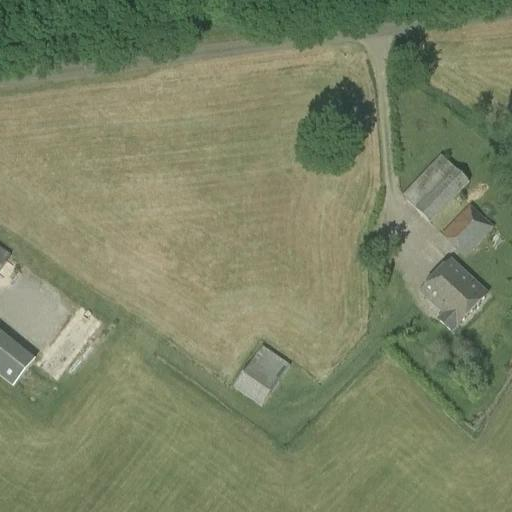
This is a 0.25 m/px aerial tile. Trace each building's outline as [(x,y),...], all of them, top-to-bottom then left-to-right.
[(430,226),(470,185),(441,157),(402,199),(430,226)] [(469,207),(441,236),(466,261),(494,230),(469,207)] [(0,250),(0,272),(10,258),(0,250)] [(443,317),(438,322),(452,335),(488,297),(451,262),(420,296),(443,317)] [(41,366),(62,381),(106,322),(86,307),(41,366)] [(0,378),(13,389),(35,361),(0,333),(0,378)] [(233,391),(262,411),(290,368),(262,349),(233,391)]
